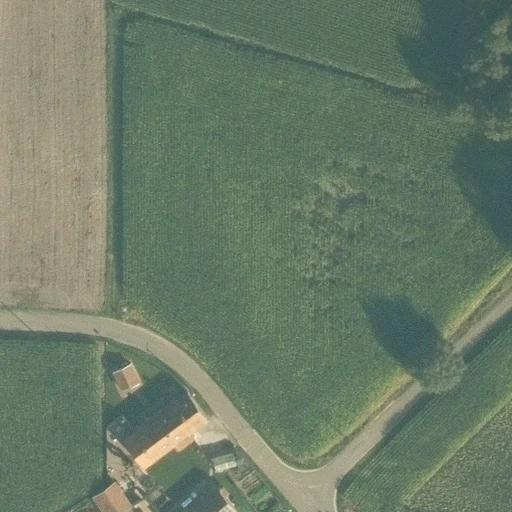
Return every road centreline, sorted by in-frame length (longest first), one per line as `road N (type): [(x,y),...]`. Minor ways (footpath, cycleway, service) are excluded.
road 1 (residential): [(0,328),(111,332),(161,355),(198,380),(304,499)]
road 2 (track): [(112,0),(111,332)]
road 3 (unclassified): [(304,499),(511,301)]
